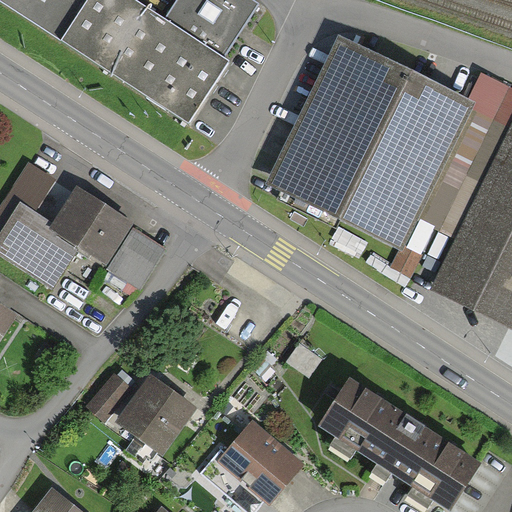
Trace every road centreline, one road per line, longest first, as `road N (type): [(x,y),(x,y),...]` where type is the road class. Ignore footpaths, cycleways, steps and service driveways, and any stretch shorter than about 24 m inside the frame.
road 1 (residential): [(511,63),(342,1),(318,3),(304,16),(211,208)]
road 2 (primary): [(211,208),(511,404)]
road 3 (residential): [(211,208),(155,290),(22,442)]
road 4 (primary): [(0,71),(211,208)]
